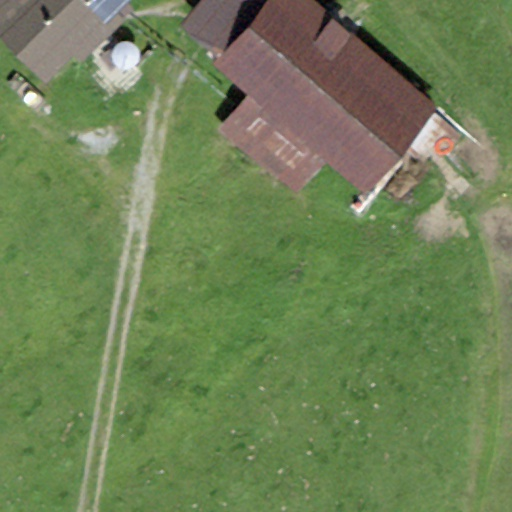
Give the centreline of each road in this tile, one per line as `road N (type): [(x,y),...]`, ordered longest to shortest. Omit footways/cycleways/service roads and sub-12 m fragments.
road 1 (track): [(189,56),(158,114),(85,511)]
road 2 (track): [(137,223),(511,246)]
road 3 (track): [(137,223),(100,173),(0,95)]
road 4 (track): [(511,163),(485,73),(445,0)]
